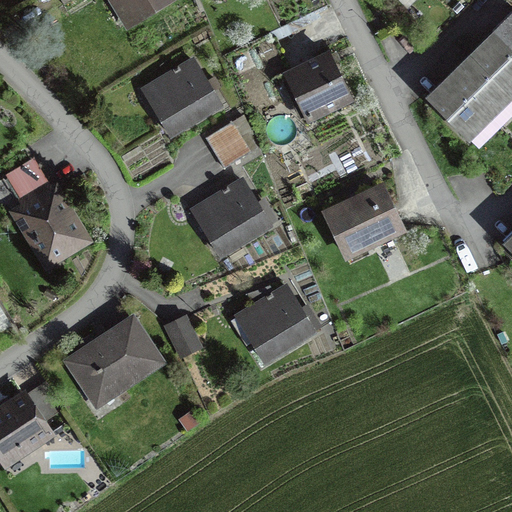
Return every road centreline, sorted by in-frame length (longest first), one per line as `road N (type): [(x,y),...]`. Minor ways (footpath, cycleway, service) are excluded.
road 1 (residential): [(0,58),(99,163),(116,192),(121,242),(82,313),(0,368)]
road 2 (residential): [(342,0),(482,260)]
